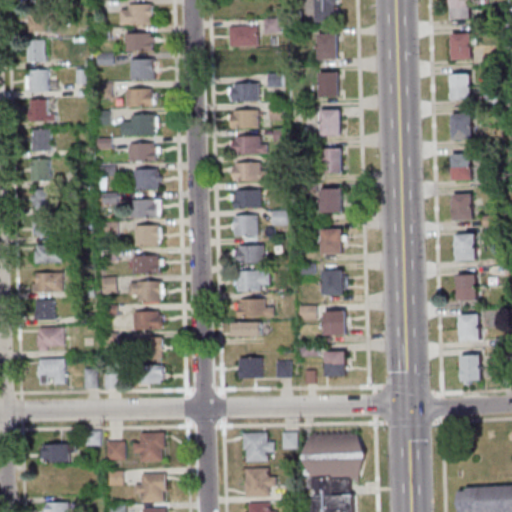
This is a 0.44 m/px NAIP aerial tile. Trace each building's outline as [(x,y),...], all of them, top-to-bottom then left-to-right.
[(317,21),(316,0),(337,0),(338,5),(336,5),(336,21),(317,21)] [(452,0),(453,18),(474,18),(473,0),(452,0)] [(121,25),(120,10),(129,10),(129,5),(152,5),(152,24),(121,25)] [(29,31),(29,11),(46,10),(47,31),(29,31)] [(302,25),(288,25),(287,12),(301,11),(302,25)] [(280,18),(280,33),(265,34),(264,19),(280,18)] [(257,26),(258,46),(230,47),(230,27),(257,26)] [(110,38),(99,38),(99,28),(110,28),(110,38)] [(453,32),(453,59),(475,59),(475,32),(453,32)] [(150,33),(150,37),(153,37),(153,51),(127,51),(126,34),(150,33)] [(338,59),(320,60),(319,34),(337,34),(338,59)] [(27,62),(27,40),(45,40),(45,56),(46,56),(46,61),(27,62)] [(113,64),(97,65),(97,55),(112,54),(113,64)] [(154,59),(154,79),(131,80),(131,60),(154,59)] [(86,83),(76,84),(76,69),(85,69),(86,83)] [(30,92),(30,89),(26,89),(26,76),(30,76),(30,70),(47,70),(47,86),(48,85),(48,92),(30,92)] [(281,73),(282,86),(269,87),(268,74),(281,73)] [(320,98),(320,73),(339,73),(340,97),(320,98)] [(475,73),(453,73),(453,99),(475,99),(475,73)] [(94,84),(111,83),(112,97),(95,98),(94,84)] [(259,83),(259,101),(233,102),(232,88),(235,88),(235,84),(259,83)] [(126,89),(151,89),(151,92),(153,92),(154,106),(127,107),(126,89)] [(30,121),(29,108),(31,108),(30,100),(46,99),(47,115),(56,114),(56,120),(30,121)] [(270,119),(270,104),(283,104),(283,119),(270,119)] [(110,125),(97,125),(97,111),(110,110),(110,125)] [(234,110),(258,110),(259,127),(232,128),(232,114),(234,114),(234,110)] [(341,136),(323,136),(322,111),(340,110),(341,136)] [(454,139),(474,139),(474,112),(454,112),(454,139)] [(155,114),(155,135),(122,136),(122,122),(131,122),(131,115),(155,114)] [(33,151),(32,138),(33,138),(33,130),(50,129),(50,144),(51,144),(51,151),(33,151)] [(287,129),(288,139),(274,139),(274,130),(287,129)] [(260,136),(261,145),(266,145),(267,153),(234,154),(234,141),(235,140),(235,137),(260,136)] [(97,139),(111,138),(111,148),(97,149),(97,139)] [(129,144),(154,143),(154,147),(157,147),(157,161),(130,162),(129,144)] [(342,149),(342,161),(324,162),(324,150),(342,149)] [(477,154),(453,154),(453,180),(477,180),(477,154)] [(32,182),(31,168),(32,168),(32,159),(49,159),(49,174),(50,174),(50,181),(32,182)] [(342,161),(343,173),(324,174),(324,162),(342,161)] [(236,163),(260,162),(260,171),(267,171),(267,180),(234,181),(234,167),(236,167),(236,163)] [(115,175),(99,175),(98,166),(114,165),(115,175)] [(75,185),(74,169),(90,169),(90,184),(75,185)] [(157,169),(158,189),(136,190),(135,170),(157,169)] [(54,208),(36,209),(35,203),(33,203),(33,196),(35,196),(35,190),(54,189),(54,208)] [(342,189),(343,201),(322,202),(322,190),(342,189)] [(261,190),(262,207),(235,208),(234,195),(237,195),(236,191),(261,190)] [(102,193),(116,192),(117,203),(103,203),(102,193)] [(455,193),(455,220),(477,220),(477,193),(455,193)] [(135,200),(160,200),(161,214),(158,214),(158,217),(136,217),(135,200)] [(343,201),(343,213),(322,213),(322,202),(343,201)] [(273,225),(273,211),(288,210),(288,224),(273,225)] [(235,216),(258,215),(258,235),(236,236),(235,216)] [(33,228),(33,217),(55,217),(56,236),(37,237),(37,228),(33,228)] [(117,234),(102,235),(102,222),(117,221),(117,234)] [(317,231),(303,232),(303,223),(317,222),(317,231)] [(159,226),(159,245),(136,246),(136,227),(159,226)] [(323,243),(323,231),(343,230),(343,242),(323,243)] [(480,233),(457,233),(457,259),(480,259),(480,233)] [(324,255),(323,243),(343,242),(344,254),(324,255)] [(62,262),(35,263),(35,251),(37,251),(37,245),(61,245),(62,262)] [(239,246),(264,245),(264,262),(238,263),(237,250),(239,250),(239,246)] [(102,250),(117,249),(117,261),(102,261),(102,250)] [(133,256),(157,255),(157,260),(160,260),(160,273),(134,274),(133,256)] [(316,273),(300,273),(299,264),(315,263),(316,273)] [(261,271),(261,275),(269,274),(270,285),(261,285),(261,291),(238,292),(237,271),(261,271)] [(344,271),(345,283),(324,284),(324,271),(344,271)] [(32,283),(37,283),(36,274),(62,273),(63,292),(33,293),(32,283)] [(479,274),(459,274),(459,300),(479,300),(479,274)] [(117,291),(103,292),(102,278),(115,277),(117,291)] [(161,281),(161,302),(138,302),(138,295),(131,295),(130,283),(138,283),(138,282),(161,281)] [(345,283),(345,295),(325,296),(324,284),(345,283)] [(79,297),(79,286),(94,285),(94,296),(79,297)] [(241,300),(265,299),(265,308),(273,308),(274,316),(238,317),(238,304),(241,304),(241,300)] [(37,320),(37,318),(35,319),(35,315),(36,315),(36,300),(53,300),(53,319),(37,320)] [(103,305),(116,305),(116,314),(103,315),(103,305)] [(316,320),(300,320),(300,306),(316,306),(316,320)] [(134,312),(158,311),(158,316),(161,316),(162,329),(134,330),(134,312)] [(326,324),(326,312),(347,312),(347,323),(326,324)] [(80,324),(79,314),(94,313),(95,324),(80,324)] [(461,340),(485,340),(485,313),(461,313),(461,340)] [(230,324),(260,323),(260,336),(231,337),(230,324)] [(327,336),(326,324),(347,323),(347,335),(327,336)] [(39,328),(64,327),(64,345),(48,345),(48,351),(40,351),(40,346),(38,346),(38,334),(39,334),(39,328)] [(117,343),(104,343),(104,333),(117,333),(117,343)] [(162,337),(162,358),(139,359),(138,338),(162,337)] [(319,356),(302,356),(302,346),(318,346),(319,356)] [(326,365),(326,354),(347,353),(347,365),(326,365)] [(464,383),(486,383),(486,354),(464,354),(464,383)] [(240,359),(262,358),(263,378),(240,379),(240,359)] [(65,384),(55,384),(55,377),(49,377),(49,384),(41,384),(41,377),(39,378),(39,365),(41,365),(40,360),(64,359),(65,384)] [(277,378),(277,362),(291,362),(291,378),(277,378)] [(327,377),(326,365),(347,365),(347,376),(327,377)] [(164,380),(161,380),(161,383),(140,384),(140,367),(164,366),(164,380)] [(97,388),(85,388),(84,369),(96,368),(97,388)] [(305,370),(315,370),(315,384),(306,384),(305,370)] [(105,374),(123,374),(124,387),(106,387),(105,374)] [(85,445),(85,431),(100,431),(100,445),(85,445)] [(283,433),(296,432),(297,448),(283,448),(283,433)] [(142,462),(142,453),(135,453),(135,445),(142,445),(141,434),(164,433),(165,449),(162,449),(163,461),(142,462)] [(244,449),(243,434),(267,434),(267,443),(274,442),(274,452),(267,452),(268,461),(247,461),(247,449),(244,449)] [(314,481),(304,458),(313,436),(357,435),(367,457),(358,480),(351,480),(314,481)] [(108,460),(108,442),(124,442),(125,460),(108,460)] [(74,445),(75,453),(68,453),(69,461),(45,462),(44,445),(74,445)] [(269,468),(269,477),(275,477),(275,486),(269,486),(269,496),(246,497),(245,483),(246,482),(246,469),(269,468)] [(65,493),(65,471),(44,471),(44,493),(65,493)] [(122,484),(109,485),(108,472),(122,471),(122,484)] [(164,502),(143,503),(143,494),(135,494),(135,486),(142,486),(142,475),(165,474),(165,491),(163,491),(164,502)] [(355,511),(315,511),(315,497),(318,497),(318,489),(315,489),(314,481),(351,480),(351,496),(355,496),(355,511)] [(285,487),(299,487),(299,500),(286,500),(285,487)] [(467,489),(511,487),(511,511),(460,511),(460,492),(468,492),(467,489)] [(68,503),(68,511),(47,511),(47,504),(68,503)] [(249,511),(249,504),(270,503),(270,511),(249,511)]
